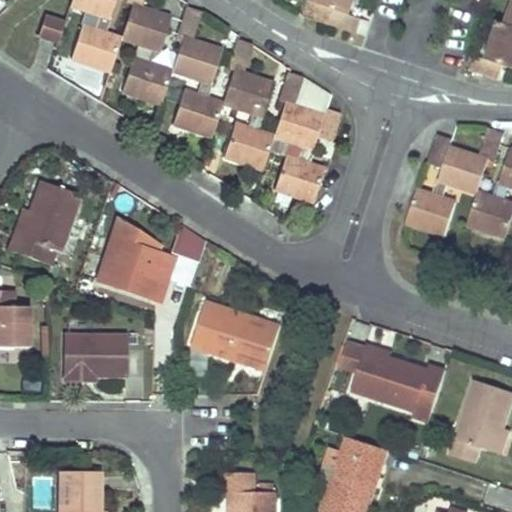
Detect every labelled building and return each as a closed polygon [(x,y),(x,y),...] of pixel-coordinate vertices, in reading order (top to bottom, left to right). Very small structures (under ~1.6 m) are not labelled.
[(108,73),(120,39),(104,34),(115,0),(71,0),(69,7),(98,17),(94,31),(81,27),(76,43),(70,60),(108,73)] [(126,0),(125,4),(131,6),(140,9),(142,0),(126,0)] [(352,0),(315,0),(314,4),(311,3),(306,19),(327,25),(356,34),(359,27),(361,19),(348,15),(352,0)] [(140,9),(131,6),(120,39),(150,50),(145,64),(132,59),(121,92),(159,106),(171,72),(154,67),(170,20),(140,9)] [(176,36),(182,38),(191,42),(201,14),(185,9),(176,36)] [(63,24),(44,18),(38,37),(57,44),(63,24)] [(511,70),(511,27),(505,25),(498,23),(486,62),(473,58),(468,73),(498,83),(498,81),(499,80),(503,67),(511,70)] [(191,42),(182,38),(171,72),(200,82),(196,96),(183,91),(171,124),(210,138),(221,105),(205,99),(221,52),(191,42)] [(227,69),(233,71),(242,74),(251,46),(237,41),(232,55),(227,69)] [(242,74),(233,71),(221,105),(251,115),(247,129),(234,124),(222,157),(260,171),(272,137),(255,131),(272,84),(242,74)] [(278,102),(283,104),(293,106),(302,79),(286,74),(278,102)] [(293,106),(283,104),(272,137),(289,144),(302,148),(297,161),(285,157),(273,190),(292,197),(311,204),(322,170),(306,164),(315,139),(330,144),(340,115),(325,111),(322,116),(293,106)] [(480,158),(489,162),(495,163),(505,135),(489,129),(480,158)] [(479,193),(489,162),(480,158),(451,148),(453,141),(438,137),(428,165),(443,170),(434,196),(418,191),(412,208),(407,225),(445,237),(457,203),(444,199),(448,185),(478,195),(479,193)] [(302,148),(289,144),(285,157),(297,161),(302,148)] [(495,199),(479,193),(478,195),(468,227),(506,239),(511,223),(511,221),(511,204),(504,201),(509,188),(511,188),(511,151),(495,199)] [(9,252),(29,259),(50,267),(55,253),(60,255),(81,198),(41,183),(30,214),(21,237),(15,235),(9,252)] [(30,214),(23,212),(15,235),(21,237),(30,214)] [(99,284),(152,300),(162,272),(169,274),(174,260),(159,256),(138,249),(142,236),(120,222),(99,284)] [(161,249),(142,236),(138,249),(159,256),(161,249)] [(160,303),(169,274),(162,272),(152,300),(160,303)] [(0,348),(28,349),(29,308),(14,308),(14,292),(0,291),(0,348)] [(240,358),(268,367),(281,328),(206,304),(191,349),(238,364),(240,358)] [(66,330),(102,332),(102,321),(66,320),(66,330)] [(84,383),(84,380),(85,377),(94,377),(126,378),(126,337),(65,337),(65,383),(84,383)] [(391,353),(367,346),(364,351),(388,359),(391,353)] [(364,351),(358,371),(351,391),(414,412),(421,394),(437,399),(446,372),(429,366),(426,372),(388,359),(364,351)] [(268,367),(240,358),(238,364),(266,373),(268,367)] [(480,449),(488,452),(495,454),(503,429),(511,403),(511,393),(473,381),(448,456),(475,464),(480,449)] [(503,429),(495,454),(502,457),(510,432),(503,429)] [(388,452),(345,439),(341,452),(336,467),(321,511),(367,511),(375,491),(388,452)] [(336,467),(341,452),(334,449),(329,465),(336,467)] [(59,511),(100,511),(100,473),(60,473),(59,511)] [(228,494),(231,494),(234,494),(233,511),(275,511),(276,493),(255,493),(255,475),(225,474),(225,494),(228,494)]
